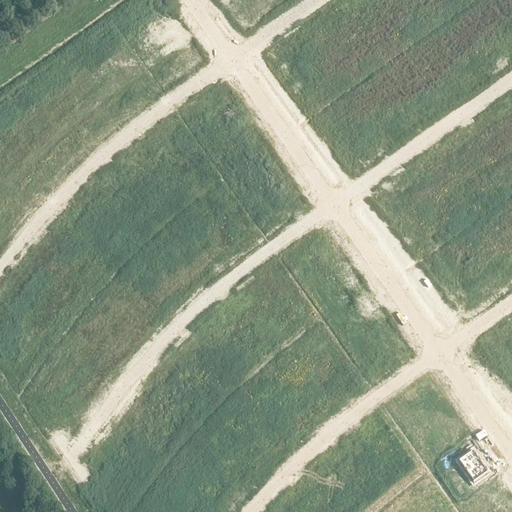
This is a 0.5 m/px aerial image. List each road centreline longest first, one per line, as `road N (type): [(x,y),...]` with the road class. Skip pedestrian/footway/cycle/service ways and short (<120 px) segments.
road 1 (residential): [(78,445),(182,317),(333,203)]
road 2 (residential): [(0,268),(113,147),(235,58)]
road 3 (residential): [(251,511),(295,466),(438,352)]
road 4 (residential): [(511,75),(333,203)]
road 5 (residential): [(333,203),(438,352)]
road 6 (residential): [(235,58),(333,203)]
road 7 (residential): [(438,352),(511,456)]
